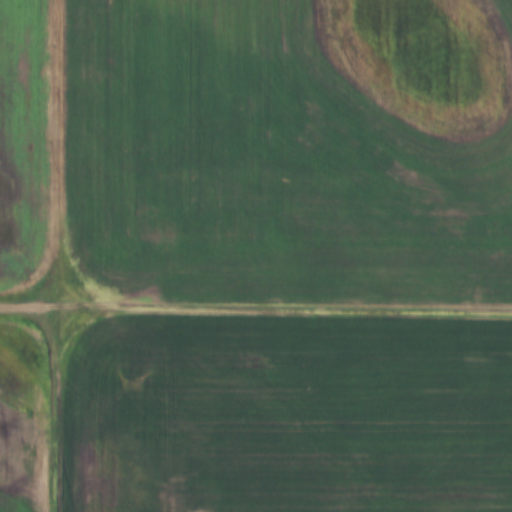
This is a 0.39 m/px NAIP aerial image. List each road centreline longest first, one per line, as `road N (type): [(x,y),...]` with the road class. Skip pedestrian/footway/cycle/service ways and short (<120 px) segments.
road 1 (track): [(55,511),(51,0)]
road 2 (track): [(511,304),(0,301)]
